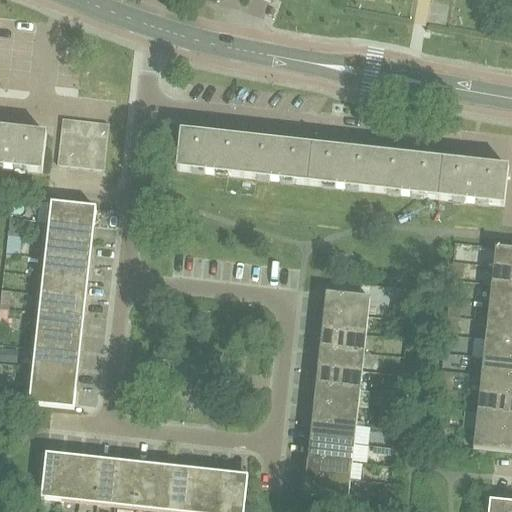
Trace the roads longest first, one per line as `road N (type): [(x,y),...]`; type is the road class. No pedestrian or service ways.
road 1 (residential): [(511,153),(143,113)]
road 2 (residential): [(274,446),(288,301),(125,285)]
road 3 (tertiary): [(511,99),(240,50)]
road 4 (residential): [(274,446),(109,431)]
road 5 (residential): [(109,431),(125,285)]
